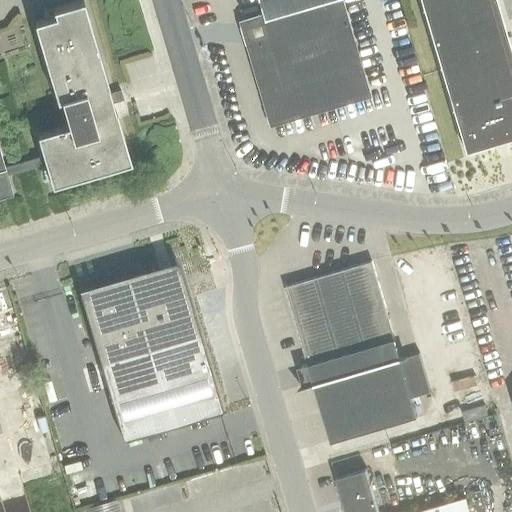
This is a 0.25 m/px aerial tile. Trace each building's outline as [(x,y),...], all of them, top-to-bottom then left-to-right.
[(38,157),(5,166),(7,174),(46,163),(52,184),(130,161),(113,103),(123,100),(120,90),(110,93),(83,1),(83,0),(82,0),(52,9),(54,16),(34,22),(57,100),(60,99),(68,124),(37,134),(43,155),(38,157)] [(257,0),(263,19),(269,37),(250,43),(272,120),(368,92),(369,92),(341,0),(257,0)] [(511,0),(420,0),(441,71),(456,122),(465,151),(511,136),(511,56),(495,0),(511,0)] [(0,199),(14,195),(5,166),(5,167),(0,150),(0,199)] [(314,384),(331,442),(417,416),(412,397),(431,392),(419,353),(400,358),(372,261),(285,287),(308,364),(303,365),(308,385),(314,384)] [(169,262),(157,265),(159,271),(147,274),(145,269),(78,289),(123,439),(222,410),(184,279),(179,281),(174,266),(171,267),(169,262)] [(379,511),(366,468),(335,477),(345,511),(379,511)] [(126,511),(119,495),(91,506),(93,511),(126,511)] [(415,511),(470,511),(466,497),(415,511)]
